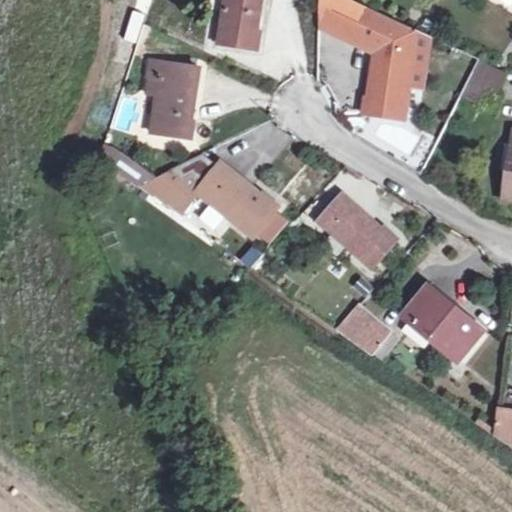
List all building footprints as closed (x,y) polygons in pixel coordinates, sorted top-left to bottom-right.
[(260,29),(263,0),(226,0),(221,44),(260,49),(262,30),(260,29)] [(380,54),(373,96),(369,95),(366,114),(404,120),(418,31),(410,28),(410,27),(352,0),(332,0),(322,25),(336,32),(380,54)] [(151,60),(148,77),(161,79),(154,132),(191,137),(194,120),(192,119),(198,67),(151,60)] [(497,92),(506,75),(483,64),(467,97),(480,103),(488,87),(497,92)] [(140,185),(144,184),(157,177),(107,142),(101,158),(140,185)] [(157,177),(144,184),(184,213),(201,192),(257,237),(261,231),(276,212),(281,206),(266,194),(263,197),(222,164),(207,183),(191,171),(184,180),(171,171),(157,177)] [(385,226),(383,228),(346,195),(322,221),(375,269),(400,239),(385,226)] [(287,221),(276,212),(261,231),(272,240),(287,221)] [(473,319),(471,323),(431,289),(408,314),(463,361),(488,333),(473,319)] [(352,338),(374,315),(362,306),(340,329),(352,338)] [(395,331),(374,315),(352,338),(377,355),(395,331)] [(511,442),(511,411),(502,410),(499,433),(511,434),(511,436),(511,442)]
